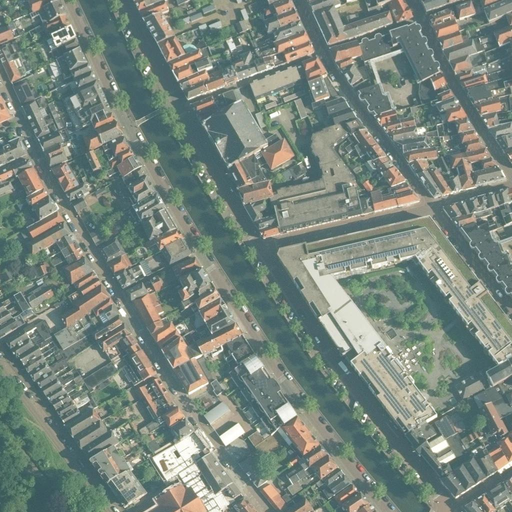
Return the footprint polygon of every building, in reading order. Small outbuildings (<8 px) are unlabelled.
[(59,2),(58,0),(33,0),(29,2),(33,13),(38,11),(44,9),(59,2)] [(140,0),(134,3),(139,12),(167,0),(175,0),(176,1),(178,6),(184,3),(191,0),(140,0)] [(167,0),(139,12),(144,21),(162,14),(162,15),(169,12),(166,4),(170,2),(172,3),(176,1),(175,0),(167,0)] [(251,0),(252,0),(266,0),(270,9),(290,1),(289,0),(251,0)] [(340,6),(338,0),(324,0),(310,6),(314,16),(334,8),(340,6)] [(403,0),(398,0),(387,4),(392,13),(408,8),(403,0)] [(419,0),(421,3),(426,13),(449,6),(466,0),(419,0)] [(498,7),(495,0),(479,0),(470,4),(475,16),(485,12),(498,7)] [(511,0),(498,7),(485,12),(489,24),(511,14),(511,0)] [(290,1),(270,9),(263,12),(266,17),(276,13),(278,18),(295,12),(290,1)] [(59,2),(44,9),(50,23),(66,16),(59,2)] [(470,4),(463,6),(468,20),(476,18),(475,16),(470,4)] [(204,15),(215,10),(214,6),(202,10),(204,15)] [(342,27),(334,8),(314,16),(328,47),(361,36),(383,28),(392,25),(389,16),(389,14),(386,16),(381,6),(377,7),(372,9),(368,10),(370,17),(359,21),(358,15),(347,19),(348,25),(342,27)] [(468,20),(463,6),(455,9),(460,23),(468,20)] [(413,18),(408,8),(392,13),(397,23),(413,18)] [(244,21),(249,19),(245,10),(241,12),(244,21)] [(452,10),(440,15),(444,26),(455,23),(456,22),(455,18),(452,10)] [(0,26),(0,44),(24,34),(22,29),(18,31),(16,26),(40,15),(38,11),(33,13),(6,24),(0,26)] [(295,12),(278,18),(264,23),(268,35),(272,33),(273,33),(299,22),(295,12)] [(171,33),(162,15),(162,14),(144,21),(155,40),(158,46),(168,64),(189,55),(199,51),(202,50),(207,48),(205,44),(203,39),(198,44),(198,45),(195,48),(194,47),(192,46),(190,45),(188,45),(186,45),(184,43),(183,43),(182,42),(181,42),(178,44),(174,38),(171,33)] [(191,23),(203,18),(201,14),(190,19),(191,23)] [(511,14),(489,24),(489,25),(479,29),(466,33),(468,38),(469,43),(482,38),(511,27),(511,14)] [(430,18),(429,20),(433,29),(444,26),(440,15),(430,18)] [(50,23),(37,28),(29,32),(31,37),(45,31),(46,33),(49,39),(52,38),(71,29),(66,16),(50,23)] [(210,31),(222,27),(220,22),(209,27),(210,31)] [(240,34),(246,31),(243,22),(236,25),(240,34)] [(265,42),(266,46),(262,47),(259,39),(251,42),(255,52),(266,47),(268,47),(304,33),(299,22),(273,33),(272,33),(275,40),(273,40),(272,39),(265,42)] [(362,43),(358,44),(362,57),(364,64),(391,55),(389,49),(397,46),(396,41),(400,39),(422,83),(430,79),(440,74),(415,23),(409,27),(408,26),(388,33),(388,34),(381,37),(379,36),(376,37),(375,39),(368,41),(366,40),(363,41),(362,43)] [(455,23),(444,26),(433,29),(438,41),(447,38),(446,37),(459,33),(455,23)] [(469,43),(443,52),(449,63),(456,76),(472,72),(478,70),(485,67),(511,57),(511,27),(482,38),(469,43)] [(76,40),(71,29),(52,38),(49,39),(47,40),(56,60),(61,58),(67,55),(64,46),(76,40)] [(447,38),(438,41),(443,52),(469,43),(468,38),(466,33),(465,31),(459,33),(446,37),(447,38)] [(309,43),(304,33),(268,47),(266,47),(255,52),(259,62),(261,61),(271,58),(309,43)] [(243,50),(241,45),(241,46),(238,38),(233,41),(236,48),(238,52),(243,50)] [(14,53),(17,52),(17,54),(24,50),(19,40),(12,43),(13,44),(11,45),(14,53)] [(80,49),(76,40),(64,46),(67,55),(80,49)] [(309,43),(271,58),(274,68),(287,63),(314,53),(309,43)] [(358,43),(330,51),(336,64),(340,71),(341,72),(354,67),(364,64),(362,57),(358,44),(358,43)] [(6,45),(0,47),(0,58),(4,66),(20,59),(18,54),(11,57),(9,53),(6,45)] [(88,65),(80,49),(67,55),(61,58),(56,60),(63,75),(64,80),(67,79),(65,75),(88,65)] [(23,67),(26,74),(27,73),(32,71),(27,61),(29,60),(25,50),(18,54),(20,59),(23,67)] [(205,58),(202,50),(199,51),(189,55),(168,64),(173,74),(190,67),(194,65),(204,61),(203,59),(205,58)] [(244,67),(240,59),(238,60),(239,62),(236,63),(231,51),(226,53),(231,67),(238,81),(251,76),(246,66),(244,67)] [(41,56),(44,63),(54,60),(51,52),(41,56)] [(250,53),(239,57),(240,59),(244,67),(246,66),(251,76),(258,74),(254,64),(259,62),(255,52),(250,54),(250,53)] [(472,72),(456,76),(455,76),(459,85),(460,84),(488,76),(511,67),(511,57),(485,67),(478,70),(472,72)] [(190,67),(173,74),(178,83),(206,72),(215,68),(217,67),(212,58),(209,59),(204,61),(194,65),(197,71),(192,73),(190,67)] [(274,68),(271,58),(261,61),(266,71),(274,68)] [(23,67),(20,59),(4,66),(8,75),(23,67)] [(317,59),(310,61),(302,64),(302,65),(306,74),(305,74),(308,83),(321,79),(327,76),(322,67),(317,59)] [(261,61),(259,62),(254,64),(258,74),(266,71),(261,61)] [(226,86),(236,82),(230,68),(226,69),(224,64),(219,66),(223,76),(221,77),(226,86)] [(369,80),(364,64),(354,67),(357,70),(358,73),(364,82),(369,80)] [(88,65),(65,75),(67,79),(72,77),(74,82),(92,73),(88,65)] [(219,66),(217,67),(215,68),(217,73),(212,75),(213,80),(221,77),(223,76),(219,66)] [(23,67),(8,75),(11,83),(21,78),(20,77),(27,74),(26,74),(23,67)] [(295,67),(284,71),(289,86),(301,82),(295,67)] [(357,70),(354,67),(341,72),(347,81),(358,73),(357,70)] [(511,67),(488,76),(460,84),(464,90),(485,84),(487,94),(509,89),(511,88),(511,67)] [(54,81),(60,78),(57,70),(46,73),(51,88),(56,86),(54,81)] [(284,71),(272,76),(278,91),(289,86),(284,71)] [(210,81),(206,72),(178,83),(181,89),(183,92),(193,88),(203,84),(210,81)] [(92,73),(74,82),(69,84),(73,93),(97,82),(92,73)] [(364,82),(358,73),(347,81),(353,89),(364,82)] [(440,74),(430,79),(438,96),(450,92),(440,74)] [(264,79),(261,80),(267,95),(278,91),(272,76),(264,79)] [(221,77),(213,80),(212,80),(217,90),(226,86),(221,77)] [(321,79),(308,83),(308,84),(311,91),(308,92),(313,105),(312,105),(313,110),(317,108),(323,106),(325,105),(324,101),(329,99),(321,79)] [(420,84),(419,94),(419,95),(422,105),(430,103),(437,101),(440,101),(438,96),(430,79),(422,83),(420,84)] [(212,80),(210,81),(203,84),(208,93),(217,90),(212,80)] [(259,81),(250,84),(255,99),(267,95),(261,80),(259,81)] [(23,84),(14,88),(22,106),(34,100),(26,82),(23,84)] [(111,112),(97,82),(73,93),(61,99),(67,112),(64,114),(67,121),(68,129),(69,130),(70,133),(70,134),(73,133),(88,126),(112,115),(111,112)] [(208,93),(203,84),(193,88),(198,97),(208,93)] [(511,97),(509,89),(487,94),(485,84),(464,90),(473,105),(511,97)] [(378,87),(358,94),(357,95),(365,105),(383,100),(378,87)] [(193,88),(183,92),(188,101),(198,97),(193,88)] [(511,97),(473,105),(474,107),(511,98),(511,88),(509,89),(511,97)] [(229,110),(202,126),(204,129),(204,128),(209,137),(208,137),(210,139),(221,158),(222,160),(223,160),(264,142),(262,139),(255,122),(254,122),(249,114),(248,114),(241,104),(238,104),(233,91),(223,95),(227,105),(229,110)] [(283,99),(285,103),(306,95),(304,91),(283,99)] [(440,101),(437,101),(439,105),(454,99),(455,99),(450,92),(438,96),(440,101)] [(227,105),(223,95),(212,98),(191,107),(197,117),(216,109),(227,105)] [(44,108),(48,106),(48,105),(44,98),(37,101),(41,109),(41,110),(44,108)] [(383,100),(365,105),(375,118),(392,114),(392,113),(387,98),(383,100)] [(511,98),(474,107),(481,118),(496,115),(497,115),(511,112),(511,111),(511,98)] [(301,119),(307,117),(301,99),(294,102),(301,119)] [(325,105),(323,106),(327,120),(332,118),(351,112),(342,99),(325,105)] [(437,101),(430,103),(431,107),(436,106),(439,114),(460,109),(460,108),(455,99),(454,99),(439,105),(437,101)] [(32,104),(23,108),(27,116),(39,110),(36,102),(32,104)] [(216,109),(197,117),(202,126),(229,110),(227,105),(216,109)] [(375,118),(381,127),(413,118),(412,114),(416,113),(415,107),(410,108),(392,113),(392,114),(375,118)] [(0,123),(10,119),(5,108),(0,110),(0,123)] [(27,116),(30,123),(43,117),(46,116),(47,115),(44,108),(41,110),(41,109),(39,110),(27,116)] [(460,109),(439,114),(430,116),(431,122),(432,127),(442,125),(466,120),(460,109)] [(351,112),(332,118),(335,126),(334,126),(335,127),(357,120),(351,112)] [(255,115),(261,129),(266,127),(261,113),(255,115)] [(117,124),(112,115),(88,126),(92,135),(117,124)] [(499,122),(497,115),(496,115),(481,118),(488,129),(509,124),(508,120),(499,122)] [(43,117),(30,123),(34,131),(46,125),(43,117)] [(414,118),(413,118),(381,127),(387,136),(417,129),(416,129),(413,119),(414,119),(414,118)] [(323,181),(276,191),(277,192),(272,193),(273,199),(269,200),(273,217),(272,217),(275,225),(279,235),(362,215),(358,197),(354,179),(331,149),(349,135),(350,136),(354,134),(357,131),(364,130),(357,120),(335,127),(323,131),(323,132),(314,134),(309,149),(318,161),(323,181)] [(466,120),(442,125),(444,138),(452,137),(474,132),(471,128),(466,120)] [(87,147),(81,150),(83,155),(123,137),(117,124),(92,135),(83,139),(87,147)] [(509,124),(488,129),(496,141),(511,136),(511,125),(511,124),(509,124)] [(46,125),(34,131),(37,139),(46,134),(50,133),(46,125)] [(427,128),(417,129),(387,136),(392,142),(394,145),(427,139),(438,138),(437,133),(429,134),(427,128)] [(352,144),(345,149),(349,154),(355,149),(355,148),(358,146),(363,143),(364,144),(371,139),(364,130),(357,131),(354,134),(350,136),(351,137),(348,139),(349,141),(352,144)] [(44,152),(63,144),(60,138),(59,135),(58,132),(47,136),(38,141),(44,152)] [(480,141),(474,132),(452,137),(453,141),(460,140),(461,145),(480,141)] [(264,142),(223,160),(228,168),(227,169),(229,172),(239,190),(266,183),(258,168),(267,163),(271,171),(294,157),(284,141),(281,143),(276,135),(264,142)] [(511,136),(496,141),(503,152),(511,149),(511,136)] [(19,138),(9,142),(17,159),(27,155),(19,138)] [(112,144),(103,148),(109,161),(118,157),(130,151),(124,138),(112,144)] [(371,139),(364,144),(363,143),(358,146),(355,148),(355,149),(361,157),(366,153),(372,162),(375,161),(369,152),(377,146),(371,139)] [(427,139),(394,145),(403,156),(431,151),(427,140),(427,139)] [(8,141),(6,142),(8,147),(1,150),(7,163),(17,159),(9,142),(8,143),(8,141)] [(480,141),(461,145),(458,146),(459,150),(464,149),(465,153),(465,154),(485,150),(480,141)] [(65,143),(63,144),(44,152),(47,160),(64,153),(62,149),(67,148),(65,143)] [(386,158),(377,146),(369,152),(375,161),(386,158)] [(104,155),(101,149),(94,152),(97,158),(104,155)] [(511,149),(503,152),(511,165),(511,164),(511,149)] [(435,150),(431,151),(403,156),(409,164),(425,161),(431,161),(437,160),(435,150)] [(444,158),(437,160),(444,174),(445,175),(451,173),(450,169),(458,168),(458,167),(464,166),(465,170),(470,169),(469,165),(475,163),(491,159),(485,150),(465,154),(465,153),(458,155),(445,158),(444,158)] [(444,158),(445,158),(458,155),(456,150),(443,152),(444,158)] [(130,151),(118,157),(122,164),(135,158),(130,151)] [(94,152),(86,156),(90,165),(94,172),(101,169),(97,159),(97,158),(94,152)] [(64,153),(47,160),(51,168),(68,161),(64,153)] [(118,157),(109,161),(107,163),(111,170),(107,172),(109,177),(119,172),(123,179),(142,169),(142,168),(135,158),(122,164),(118,157)] [(375,161),(372,162),(364,163),(364,164),(371,174),(375,171),(378,169),(389,163),(386,158),(375,161)] [(498,169),(491,159),(475,163),(475,164),(479,164),(481,170),(483,169),(484,172),(498,169)] [(33,169),(29,160),(12,168),(16,176),(17,178),(18,178),(33,169)] [(83,169),(82,166),(79,160),(75,161),(79,173),(84,171),(83,169)] [(438,171),(430,173),(442,196),(442,197),(453,194),(441,176),(444,174),(437,160),(431,161),(438,171)] [(438,171),(431,161),(425,161),(409,164),(417,176),(430,173),(438,171)] [(389,163),(378,169),(381,173),(375,177),(378,181),(383,176),(384,177),(395,169),(389,163)] [(475,164),(475,163),(469,165),(470,169),(476,188),(486,185),(484,172),(483,169),(481,170),(479,164),(475,164)] [(68,164),(52,170),(57,179),(72,171),(68,164)] [(94,172),(90,165),(83,169),(84,171),(85,175),(90,173),(90,174),(94,172)] [(304,174),(299,165),(290,171),(295,180),(304,174)] [(476,188),(470,169),(465,170),(464,166),(458,167),(458,168),(450,169),(451,173),(452,175),(453,177),(455,176),(456,177),(460,192),(476,188)] [(12,168),(0,173),(0,184),(0,186),(6,183),(5,180),(16,176),(12,168)] [(33,169),(18,178),(20,182),(15,185),(17,189),(38,179),(33,169)] [(101,169),(94,172),(90,174),(92,178),(104,173),(101,169)] [(142,169),(123,179),(122,180),(125,184),(123,185),(124,188),(125,190),(128,189),(147,178),(142,169)] [(395,169),(384,177),(392,188),(405,183),(405,182),(395,169)] [(498,169),(484,172),(486,185),(505,180),(498,169)] [(72,171),(57,179),(61,186),(76,178),(72,171)] [(430,173),(417,176),(434,198),(442,196),(430,173)] [(445,175),(444,174),(441,176),(453,194),(460,192),(456,177),(455,176),(453,177),(452,175),(451,173),(445,175)] [(76,178),(61,186),(65,193),(80,186),(76,178)] [(120,189),(118,190),(115,192),(116,195),(120,196),(122,198),(124,197),(128,199),(131,197),(137,206),(157,195),(147,178),(128,189),(125,190),(124,188),(120,190),(120,189)] [(38,179),(17,189),(19,193),(24,190),(29,198),(44,190),(38,179)] [(84,184),(80,186),(65,193),(70,202),(82,196),(84,199),(98,193),(96,190),(92,192),(92,191),(89,192),(87,188),(91,185),(90,182),(89,181),(88,181),(88,182),(84,184)] [(368,181),(363,184),(367,189),(372,187),(368,181)] [(6,183),(0,186),(0,195),(13,189),(10,182),(6,183)] [(266,183),(239,190),(238,191),(244,207),(265,201),(269,200),(273,199),(272,193),(277,192),(276,191),(271,192),(269,183),(266,183)] [(398,188),(391,190),(393,199),(413,194),(412,193),(408,185),(398,188)] [(511,189),(495,194),(499,208),(498,208),(499,210),(497,210),(499,214),(501,213),(506,226),(511,224),(511,214),(508,205),(511,203),(511,189)] [(44,190),(29,198),(26,199),(32,208),(49,198),(44,190)] [(393,199),(391,190),(371,194),(372,202),(375,212),(395,208),(393,199)] [(371,194),(358,197),(362,215),(375,212),(372,202),(371,194)] [(419,202),(413,194),(393,199),(395,208),(398,207),(419,202)] [(499,208),(495,194),(486,197),(490,210),(491,216),(492,219),(497,217),(495,212),(497,211),(498,214),(499,214),(497,210),(497,208),(498,208),(499,208)] [(157,195),(137,206),(129,211),(134,219),(137,217),(142,224),(165,210),(166,210),(157,195)] [(490,210),(486,197),(477,199),(481,213),(490,210)] [(32,208),(27,211),(35,224),(40,222),(57,212),(49,198),(32,208)] [(82,198),(71,203),(76,212),(87,205),(82,198)] [(477,199),(466,203),(470,216),(481,213),(477,199)] [(265,201),(244,207),(254,224),(266,220),(263,213),(269,211),(265,201)] [(466,203),(460,204),(461,211),(459,211),(463,218),(470,216),(466,203)] [(460,204),(443,209),(446,213),(452,221),(463,218),(459,211),(461,211),(460,204)] [(177,230),(165,210),(142,224),(144,229),(150,242),(177,230)] [(470,216),(463,218),(452,221),(459,230),(477,225),(478,229),(494,225),(493,223),(485,226),(483,221),(476,223),(475,220),(491,216),(490,210),(481,213),(470,216)] [(40,222),(35,224),(20,232),(27,244),(65,223),(57,212),(40,222)] [(266,220),(254,224),(258,231),(275,225),(272,217),(266,220)] [(281,253),(278,259),(318,321),(318,322),(320,325),(339,353),(342,358),(344,357),(391,418),(405,436),(404,436),(405,436),(427,424),(438,418),(441,416),(440,416),(437,418),(436,418),(420,396),(383,347),(384,346),(348,296),(345,298),(332,278),(415,259),(459,316),(462,321),(496,365),(498,368),(511,360),(511,325),(491,299),(487,294),(441,234),(429,219),(281,253)] [(65,223),(27,244),(25,245),(32,256),(56,243),(71,234),(65,223)] [(279,235),(275,225),(258,231),(264,239),(279,235)] [(477,225),(459,230),(511,299),(511,239),(504,242),(497,232),(494,225),(478,229),(477,225)] [(100,228),(90,235),(89,235),(95,244),(106,238),(100,228)] [(150,242),(148,243),(145,244),(148,250),(156,246),(160,252),(162,251),(184,241),(177,230),(150,242)] [(71,234),(56,243),(59,249),(53,252),(54,252),(47,256),(49,259),(53,257),(55,256),(61,252),(76,243),(71,234)] [(116,238),(98,249),(106,262),(107,264),(126,255),(116,238)] [(192,255),(184,241),(162,251),(170,265),(192,255)] [(53,257),(49,259),(54,267),(61,263),(66,260),(67,262),(74,258),(72,255),(80,250),(76,243),(61,252),(64,257),(58,260),(55,256),(53,257)] [(61,263),(54,267),(57,272),(85,258),(80,250),(72,255),(74,258),(67,262),(62,265),(61,263)] [(4,258),(8,266),(20,259),(15,251),(4,258)] [(126,255),(107,264),(114,275),(125,270),(130,267),(132,266),(126,255)] [(85,258),(57,272),(49,275),(57,290),(66,286),(65,285),(67,284),(66,282),(68,280),(71,285),(73,284),(93,272),(85,258)] [(202,270),(195,259),(173,269),(177,278),(179,282),(179,281),(202,270)] [(40,277),(49,273),(48,272),(53,270),(49,261),(43,263),(44,265),(37,269),(34,271),(38,278),(40,277)] [(132,270),(130,267),(125,270),(114,275),(119,282),(134,274),(141,271),(139,266),(132,270)] [(202,270),(179,281),(184,290),(178,294),(183,303),(189,301),(199,293),(212,286),(202,270)] [(168,282),(174,280),(171,271),(165,273),(168,282)] [(93,272),(73,284),(78,292),(98,279),(93,272)] [(136,278),(134,274),(119,282),(123,290),(136,283),(134,279),(136,278)] [(168,287),(162,275),(157,277),(163,289),(168,287)] [(157,277),(150,281),(156,293),(163,289),(157,277)] [(98,279),(78,292),(68,298),(72,305),(84,297),(81,292),(86,290),(89,294),(102,286),(98,279)] [(142,285),(126,293),(131,302),(132,302),(148,296),(142,285)] [(56,290),(55,288),(51,291),(48,286),(26,299),(32,309),(54,296),(58,293),(56,290)] [(72,305),(74,309),(60,318),(67,329),(54,336),(64,351),(66,350),(71,346),(76,343),(81,340),(87,337),(92,334),(103,327),(93,311),(110,299),(102,286),(89,294),(84,297),(72,305)] [(189,301),(183,303),(181,305),(181,304),(178,306),(181,312),(185,310),(186,312),(191,309),(194,314),(198,312),(220,299),(212,286),(199,293),(189,301)] [(22,293),(0,304),(0,315),(7,312),(4,308),(14,302),(17,306),(27,301),(22,293)] [(148,296),(132,302),(136,310),(157,300),(154,294),(148,296)] [(120,316),(110,299),(93,311),(103,327),(120,316)] [(195,327),(196,329),(201,327),(228,311),(220,299),(198,312),(194,314),(195,316),(196,318),(196,320),(195,323),(194,325),(195,327)] [(157,300),(136,310),(140,316),(156,309),(160,305),(157,300)] [(27,301),(17,306),(7,312),(0,315),(0,327),(13,320),(10,316),(28,305),(30,310),(32,309),(27,301)] [(159,315),(156,309),(140,316),(147,329),(161,321),(159,315)] [(13,320),(0,327),(0,339),(22,326),(19,322),(22,320),(23,320),(33,314),(30,310),(13,320)] [(201,327),(196,329),(195,330),(197,335),(204,331),(208,339),(236,325),(228,311),(201,327)] [(120,316),(103,327),(92,334),(97,342),(125,324),(120,316)] [(167,318),(161,321),(147,329),(152,336),(171,323),(167,318)] [(44,320),(34,327),(36,329),(40,334),(49,328),(44,320)] [(171,322),(171,323),(152,336),(162,352),(181,338),(171,322)] [(125,324),(97,342),(103,352),(105,351),(115,345),(123,340),(131,336),(131,335),(125,324)] [(33,325),(14,337),(5,342),(11,350),(30,339),(27,335),(36,329),(34,327),(33,325)] [(208,339),(196,345),(203,357),(210,353),(212,357),(223,352),(222,347),(227,345),(242,336),(236,325),(208,339)] [(49,328),(40,334),(43,338),(45,341),(54,336),(49,328)] [(97,342),(92,334),(87,337),(92,346),(97,342)] [(54,336),(45,341),(18,357),(24,366),(42,355),(40,351),(52,343),(59,353),(60,353),(64,351),(54,336)] [(131,336),(123,340),(129,350),(137,345),(131,336)] [(242,336),(227,345),(231,351),(228,353),(224,356),(225,359),(248,346),(242,336)] [(87,337),(81,340),(87,349),(92,346),(87,337)] [(181,338),(162,352),(175,373),(195,361),(203,357),(196,345),(195,345),(191,337),(182,340),(181,338)] [(34,345),(30,339),(11,350),(16,359),(18,357),(45,341),(43,338),(35,342),(36,344),(34,345)] [(81,340),(76,343),(82,352),(87,349),(81,340)] [(129,350),(123,340),(115,345),(118,350),(121,348),(127,355),(123,358),(124,358),(127,356),(129,359),(142,351),(137,345),(129,350)] [(76,343),(71,346),(77,356),(82,352),(76,343)] [(118,350),(115,345),(105,351),(108,356),(118,350)] [(71,346),(66,350),(72,359),(77,356),(71,346)] [(248,346),(225,359),(227,363),(233,360),(237,365),(255,356),(248,346)] [(53,349),(42,355),(24,366),(29,373),(46,362),(44,359),(55,352),(53,349)] [(64,351),(60,353),(64,359),(66,363),(72,359),(66,350),(64,351)] [(118,350),(108,356),(111,361),(118,356),(121,355),(118,350)] [(124,358),(123,358),(128,365),(122,368),(127,374),(125,376),(130,383),(131,382),(134,387),(143,382),(140,375),(152,368),(142,351),(129,359),(127,356),(124,358)] [(118,356),(111,361),(112,362),(114,365),(120,361),(118,356)] [(263,368),(255,356),(240,366),(229,374),(269,432),(262,437),(258,431),(248,438),(255,448),(271,436),(281,428),(297,418),(297,417),(289,405),(289,406),(288,404),(286,406),(283,401),(285,400),(284,398),(268,375),(267,374),(265,375),(262,371),(264,369),(263,368)] [(46,362),(29,373),(35,382),(36,382),(58,368),(58,369),(67,364),(66,363),(64,359),(49,368),(46,362)] [(486,375),(478,379),(485,391),(486,391),(493,387),(501,383),(511,376),(511,360),(498,368),(486,375)] [(195,361),(175,373),(189,395),(208,384),(195,361)] [(114,365),(112,362),(107,365),(113,375),(118,372),(114,365)] [(68,367),(67,364),(58,369),(58,368),(36,382),(41,389),(57,380),(55,376),(68,367)] [(107,365),(102,369),(108,379),(113,375),(107,365)] [(156,374),(152,368),(140,375),(143,382),(148,379),(156,374)] [(102,369),(97,372),(104,382),(108,379),(102,369)] [(97,372),(92,375),(99,385),(104,382),(97,372)] [(61,377),(57,380),(41,389),(46,396),(66,385),(73,380),(79,377),(77,373),(64,381),(61,377)] [(99,385),(92,375),(87,378),(94,388),(99,385)] [(485,391),(474,398),(480,410),(490,405),(499,400),(507,395),(511,392),(511,376),(501,383),(493,387),(486,391),(485,391)] [(69,389),(66,385),(46,396),(51,404),(67,394),(83,384),(82,381),(79,377),(73,380),(76,385),(69,389)] [(94,388),(87,378),(82,381),(83,384),(89,392),(89,391),(94,388)] [(160,379),(151,383),(145,387),(147,391),(150,395),(154,403),(159,400),(169,394),(160,379)] [(224,391),(220,386),(216,380),(211,384),(214,390),(213,391),(217,397),(224,392),(224,391)] [(147,391),(145,387),(145,386),(135,392),(140,400),(150,395),(147,391)] [(85,394),(82,396),(72,401),(56,411),(61,418),(77,409),(88,402),(93,399),(89,393),(90,392),(89,391),(89,392),(85,394)] [(67,394),(51,404),(56,411),(72,401),(82,396),(79,392),(69,398),(67,394)] [(499,400),(490,405),(498,420),(511,413),(511,392),(507,395),(499,400)] [(169,394),(159,400),(161,403),(156,406),(159,410),(173,401),(169,394)] [(150,395),(140,400),(145,408),(154,403),(150,395)] [(79,412),(77,409),(61,418),(66,425),(93,409),(98,407),(93,399),(88,402),(91,406),(79,412)] [(177,408),(173,401),(159,410),(162,417),(168,414),(177,408)] [(223,402),(221,404),(204,416),(211,426),(211,425),(230,412),(223,402)] [(156,406),(154,403),(145,408),(153,422),(162,417),(159,410),(156,406)] [(405,436),(404,436),(405,437),(405,438),(405,437),(414,448),(412,449),(414,451),(418,456),(420,458),(421,456),(435,473),(433,474),(435,476),(437,479),(439,481),(471,460),(468,454),(472,452),(468,444),(477,439),(482,437),(487,434),(489,438),(492,436),(497,433),(500,439),(507,435),(501,423),(500,423),(498,420),(490,405),(480,410),(475,412),(484,428),(461,441),(449,418),(448,419),(447,417),(443,419),(441,416),(438,418),(427,424),(405,436)] [(162,417),(153,422),(139,431),(143,438),(147,444),(152,440),(150,437),(148,438),(146,435),(150,433),(150,434),(166,424),(169,429),(184,419),(177,408),(168,414),(162,417)] [(93,409),(66,425),(64,426),(73,438),(101,421),(93,409)] [(297,418),(281,428),(278,431),(285,440),(289,447),(309,432),(297,418)] [(185,420),(177,426),(171,429),(180,442),(183,440),(195,433),(185,420)] [(108,433),(101,421),(73,438),(81,450),(108,433)] [(133,423),(130,425),(135,434),(138,431),(133,423)] [(219,436),(218,436),(226,446),(245,433),(238,423),(219,437),(219,436)] [(112,431),(108,433),(81,450),(90,462),(113,447),(119,444),(112,431)] [(320,447),(309,432),(289,447),(289,446),(295,453),(297,451),(303,458),(302,458),(300,460),(297,456),(289,462),(292,466),(298,462),(298,463),(320,447)] [(200,440),(195,433),(183,440),(189,448),(200,440)] [(497,433),(492,436),(494,440),(496,444),(508,464),(511,461),(511,441),(508,436),(508,434),(507,435),(500,439),(497,433)] [(482,437),(477,439),(482,447),(498,472),(508,464),(496,444),(494,440),(487,445),(482,437)] [(155,457),(163,452),(154,440),(147,445),(155,457)] [(189,448),(183,440),(180,442),(163,452),(155,457),(156,457),(151,459),(164,480),(172,476),(178,486),(201,471),(217,495),(221,493),(228,504),(233,500),(241,494),(233,484),(210,454),(208,456),(204,451),(207,450),(200,440),(189,448)] [(117,453),(113,447),(90,462),(98,473),(123,459),(119,452),(117,453)] [(298,463),(300,465),(285,475),(292,486),(298,482),(308,476),(305,472),(327,456),(320,447),(298,463)] [(471,460),(439,481),(455,500),(498,472),(482,447),(472,452),(468,454),(471,460)] [(338,469),(327,456),(305,472),(308,476),(311,480),(315,477),(316,476),(321,481),(338,469)] [(250,458),(239,465),(245,473),(256,466),(250,458)] [(126,464),(123,459),(98,473),(107,484),(128,473),(133,470),(129,463),(126,464)] [(256,466),(245,473),(251,481),(262,473),(256,466)] [(338,469),(321,481),(316,484),(319,488),(324,483),(328,487),(344,476),(338,469)] [(136,484),(128,473),(107,484),(116,497),(136,484)] [(262,473),(251,481),(257,488),(268,481),(262,473)] [(153,511),(181,511),(210,494),(199,476),(183,486),(157,502),(160,508),(153,511)] [(344,476),(328,487),(323,491),(329,500),(343,489),(351,484),(344,476)] [(298,482),(292,486),(288,489),(293,496),(302,490),(298,482)] [(145,495),(136,484),(116,497),(125,508),(133,503),(145,495)] [(511,495),(504,484),(494,490),(505,505),(509,503),(511,507),(511,495)] [(271,485),(261,492),(264,496),(275,489),(271,485)] [(353,485),(344,491),(334,499),(337,504),(331,508),(334,511),(338,509),(360,494),(353,485)] [(278,493),(275,489),(264,496),(268,500),(278,493)] [(505,505),(494,490),(485,496),(497,511),(498,511),(501,510),(500,508),(505,505)] [(281,497),(278,493),(268,500),(271,505),(281,497)] [(221,511),(210,494),(181,511),(221,511)] [(287,505),(292,502),(287,494),(282,498),(286,503),(287,505)] [(359,511),(369,505),(360,494),(338,509),(340,511),(359,511)] [(497,511),(485,496),(475,502),(482,511),(497,511)] [(281,497),(271,505),(275,510),(286,503),(282,498),(281,497)] [(245,498),(244,498),(232,507),(236,511),(241,511),(251,504),(245,498)] [(289,509),(285,511),(313,511),(305,499),(295,506),(292,502),(287,505),(286,506),(289,509)] [(482,511),(475,502),(464,510),(466,511),(482,511)] [(287,505),(286,503),(275,510),(277,511),(285,511),(289,509),(286,506),(287,505)]
